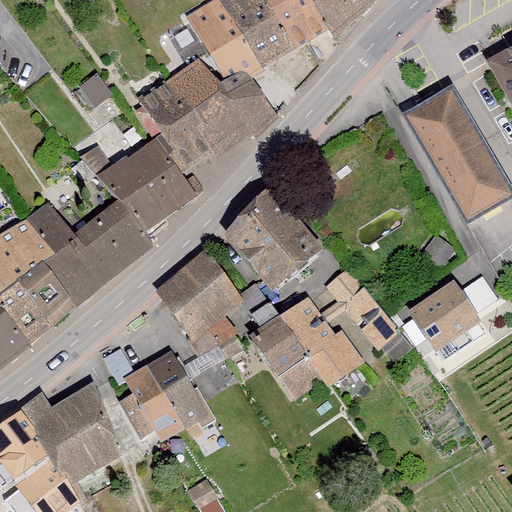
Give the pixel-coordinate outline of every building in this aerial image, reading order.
[(178,22),(206,65),(221,87),(245,72),(251,80),(261,72),(215,0),(178,22)] [(258,0),(215,0),(261,72),(292,52),(258,0)] [(258,0),(292,52),(324,30),(333,42),(371,3),(369,0),(258,0)] [(511,54),(488,68),(511,110),(511,54)] [(145,111),(165,138),(184,163),(241,120),(254,137),(279,118),(251,80),(245,72),(221,87),(206,65),(145,111)] [(100,74),(82,89),(97,107),(115,92),(100,74)] [(475,227),(511,204),(511,185),(455,92),(409,120),(475,227)] [(94,185),(106,203),(130,238),(192,197),(184,163),(165,138),(94,185)] [(101,175),(113,162),(98,147),(85,160),(101,175)] [(268,188),(218,232),(269,290),(319,246),(268,188)] [(51,221),(29,238),(77,301),(141,254),(130,238),(106,203),(62,236),(51,221)] [(0,232),(0,310),(22,341),(77,301),(29,238),(18,220),(0,232)] [(242,299),(203,249),(151,289),(190,340),(229,310),(242,299)] [(345,265),(321,285),(323,286),(371,346),(396,326),(345,265)] [(460,290),(450,277),(406,310),(435,350),(480,318),(477,313),(495,300),(478,277),(460,290)] [(371,346),(323,286),(281,320),(322,373),(329,380),(371,346)] [(0,310),(0,361),(22,341),(0,310)] [(229,310),(190,340),(203,356),(241,326),(229,310)] [(322,373),(281,320),(274,310),(244,333),(292,395),(322,373)] [(207,415),(169,350),(121,379),(129,392),(151,431),(158,443),(207,415)] [(123,457),(118,445),(101,405),(90,381),(49,404),(40,392),(17,410),(74,480),(123,457)] [(151,431),(129,392),(101,405),(118,445),(151,431)] [(59,511),(84,494),(74,480),(17,410),(0,422),(0,463),(19,486),(1,502),(8,511),(59,511)]
